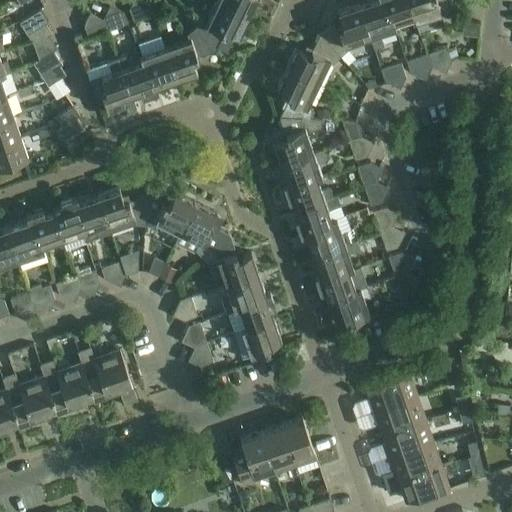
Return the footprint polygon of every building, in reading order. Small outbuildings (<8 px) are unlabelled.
[(134,20),(154,14),(150,3),(144,0),(132,0),(129,7),(134,20)] [(239,34),(248,14),(219,0),(216,0),(206,21),(202,19),(194,26),(214,49),(215,48),(216,45),(224,48),(229,38),(231,39),(235,32),(239,34)] [(219,0),(248,14),(254,0),(219,0)] [(380,32),(395,27),(389,9),(384,11),(380,0),(365,0),(358,2),(370,36),(374,47),(384,44),(380,32)] [(389,9),(395,27),(393,22),(412,15),(414,20),(415,20),(407,0),(380,0),(384,11),(389,9)] [(446,0),(407,0),(415,20),(418,32),(428,28),(425,17),(449,9),(446,0)] [(319,31),(319,33),(339,55),(348,48),(346,44),(370,36),(358,2),(337,10),(338,12),(331,15),(335,26),(319,31)] [(109,5),(103,18),(107,30),(128,23),(124,11),(109,5)] [(43,39),(48,35),(52,33),(46,23),(48,22),(39,9),(19,22),(28,35),(36,29),(43,39)] [(89,12),(83,23),(88,37),(107,30),(103,18),(89,12)] [(465,21),(464,34),(478,35),(479,22),(475,22),(465,21)] [(188,38),(164,45),(176,78),(197,71),(192,58),(197,56),(197,55),(214,49),(194,26),(186,33),(188,38)] [(48,35),(43,39),(36,29),(28,35),(34,44),(40,59),(53,50),(57,48),(48,35)] [(332,61),(339,55),(319,33),(311,49),(310,48),(308,53),(295,47),(286,67),(317,82),(328,60),(332,61)] [(141,60),(140,60),(146,75),(151,73),(157,90),(158,90),(156,85),(176,78),(164,45),(139,54),(141,60)] [(446,46),(426,53),(431,66),(431,65),(444,71),(450,59),(446,46)] [(84,63),(106,58),(104,49),(82,53),(84,63)] [(52,70),(57,79),(65,74),(59,66),(62,64),(53,50),(40,59),(33,63),(42,76),(52,70)] [(116,56),(120,66),(130,95),(140,91),(141,96),(157,90),(151,73),(146,75),(140,60),(131,63),(127,52),(116,56)] [(426,53),(406,60),(410,71),(425,78),(431,66),(426,53)] [(101,73),(90,76),(98,102),(104,100),(107,108),(123,102),(122,97),(130,95),(120,66),(116,56),(107,59),(110,70),(101,73)] [(399,87),(405,74),(401,62),(380,69),(384,80),(399,87)] [(279,115),(310,117),(311,105),(307,103),(317,82),(286,67),(276,86),(289,92),(287,96),(287,97),(279,114),(279,115)] [(48,85),(57,79),(52,70),(42,76),(48,85)] [(0,97),(0,119),(12,115),(6,95),(0,97)] [(64,112),(70,121),(79,116),(72,106),(64,112)] [(315,108),(315,117),(322,118),(333,118),(333,112),(329,111),(329,109),(315,108)] [(71,122),(70,121),(64,112),(55,117),(60,125),(55,128),(63,141),(83,127),(77,118),(71,122)] [(0,119),(0,141),(19,136),(12,115),(0,119)] [(280,163),(313,152),(307,133),(322,128),(322,118),(315,117),(310,117),(279,115),(282,125),(271,129),(275,140),(273,141),(280,163)] [(348,139),(361,135),(357,120),(341,119),(348,139)] [(45,127),(38,129),(40,137),(48,134),(45,127)] [(366,156),(373,140),(361,135),(348,139),(355,159),(366,156)] [(0,165),(26,156),(19,136),(0,141),(0,165)] [(282,184),(302,178),(304,183),(317,178),(321,177),(317,162),(326,159),(322,149),(313,152),(280,163),(286,182),(282,184)] [(370,160),(357,165),(364,185),(377,180),(375,180),(382,166),(370,160)] [(296,209),(333,196),(331,189),(322,191),(317,178),(304,183),(302,178),(282,184),(288,201),(293,199),(296,209)] [(377,180),(364,185),(370,205),(382,201),(389,186),(377,180)] [(156,221),(178,231),(193,200),(174,191),(173,193),(171,190),(151,191),(151,184),(146,186),(145,194),(143,224),(155,225),(156,221)] [(119,187),(97,194),(108,227),(133,219),(134,223),(143,224),(145,194),(128,199),(123,200),(119,187)] [(77,196),(76,196),(82,215),(77,217),(81,231),(82,231),(83,235),(108,227),(97,194),(78,200),(77,196)] [(62,206),(52,209),(61,238),(81,231),(77,217),(82,215),(76,196),(60,202),(62,206)] [(317,223),(331,218),(328,210),(340,205),(338,198),(334,199),(333,196),(296,209),(299,217),(294,218),(300,235),(305,233),(305,234),(319,228),(317,223)] [(178,231),(174,240),(193,249),(194,247),(203,257),(230,233),(217,227),(219,223),(213,220),(216,214),(212,212),(213,209),(193,200),(178,231)] [(385,206),(373,210),(380,231),(393,226),(391,225),(397,211),(385,206)] [(42,208),(26,213),(27,218),(33,233),(37,231),(43,249),(44,249),(42,244),(61,238),(52,209),(44,212),(42,208)] [(305,234),(312,254),(356,239),(353,228),(341,232),(336,217),(331,218),(317,223),(319,228),(305,234)] [(27,218),(7,225),(18,258),(43,249),(37,231),(33,233),(27,218)] [(0,263),(18,258),(7,225),(0,227),(0,263)] [(393,226),(380,231),(386,250),(397,246),(404,231),(393,226)] [(218,263),(225,284),(258,272),(251,250),(237,255),(230,233),(203,257),(210,266),(218,263)] [(335,274),(353,268),(349,253),(360,249),(356,239),(312,254),(318,273),(314,275),(315,276),(333,270),(335,274)] [(402,251),(388,256),(395,276),(409,271),(407,270),(413,256),(402,251)] [(136,256),(121,262),(125,272),(136,268),(136,256)] [(154,256),(149,269),(157,273),(163,260),(154,256)] [(120,284),(125,272),(121,262),(121,259),(101,266),(105,277),(120,284)] [(164,261),(158,273),(171,279),(177,267),(164,261)] [(374,280),(390,278),(389,267),(372,269),(374,280)] [(95,268),(75,275),(80,289),(81,286),(94,293),(99,281),(95,268)] [(328,299),(361,288),(366,286),(363,278),(353,282),(351,276),(356,275),(353,268),(335,274),(333,270),(315,276),(320,291),(324,290),(328,299)] [(409,271),(395,276),(402,295),(412,291),(420,276),(409,271)] [(265,291),(258,272),(225,284),(217,287),(226,312),(239,307),(253,302),(251,297),(271,291),(270,290),(265,291)] [(75,275),(56,281),(60,293),(74,300),(80,289),(75,275)] [(50,284),(29,291),(34,304),(35,302),(49,309),(54,297),(50,284)] [(205,284),(190,288),(193,298),(208,294),(205,284)] [(366,286),(361,288),(328,299),(334,319),(348,315),(350,319),(369,312),(364,299),(369,297),(366,286)] [(29,291),(10,297),(14,309),(29,315),(34,304),(29,291)] [(239,307),(226,311),(233,331),(241,328),(274,317),(273,314),(277,313),(276,306),(271,291),(251,297),(253,302),(239,307)] [(184,319),(197,315),(190,295),(179,298),(172,314),(184,319)] [(241,328),(233,331),(242,356),(249,354),(269,347),(267,342),(281,338),(274,317),(241,328)] [(188,324),(181,339),(193,345),(206,340),(199,320),(188,324)] [(6,357),(18,356),(16,339),(3,341),(6,357)] [(194,346),(188,359),(199,364),(213,360),(206,340),(193,345),(194,346)] [(91,345),(90,346),(94,357),(94,358),(99,373),(87,377),(95,400),(119,391),(123,403),(137,398),(119,348),(94,357),(91,345)] [(53,358),(52,359),(56,371),(61,386),(49,390),(57,413),(95,400),(87,377),(99,373),(94,358),(94,357),(90,346),(77,350),(81,361),(57,369),(53,358)] [(467,355),(460,357),(462,364),(469,362),(467,355)] [(452,356),(440,360),(448,383),(460,379),(452,356)] [(43,374),(18,383),(19,383),(24,399),(11,403),(19,426),(57,413),(49,390),(61,386),(56,371),(52,359),(40,363),(43,374)] [(0,432),(19,426),(11,403),(24,399),(19,383),(18,383),(14,371),(14,372),(2,376),(6,388),(0,389),(0,432)] [(373,394),(378,408),(417,394),(409,371),(365,386),(368,396),(373,394)] [(464,393),(455,396),(458,409),(467,407),(464,393)] [(378,423),(381,432),(425,417),(417,394),(378,408),(382,421),(378,423)] [(498,403),(497,413),(508,414),(509,404),(498,403)] [(467,407),(458,409),(461,422),(471,420),(467,407)] [(301,416),(281,423),(295,465),(315,458),(301,416)] [(389,439),(393,453),(433,440),(425,417),(381,432),(384,441),(389,439)] [(275,472),(295,465),(281,423),(261,430),(272,462),(275,472)] [(275,472),(272,462),(261,430),(239,437),(243,448),(231,452),(235,463),(240,476),(242,483),(275,472)] [(393,468),(396,477),(440,462),(433,440),(393,453),(398,467),(393,468)] [(476,440),(467,442),(470,455),(479,453),(476,440)] [(479,453),(470,455),(473,468),(483,466),(479,453)] [(393,489),(385,454),(369,457),(377,492),(393,489)] [(322,467),(325,477),(341,471),(337,461),(322,467)] [(440,462),(396,477),(399,486),(404,484),(409,499),(448,486),(440,462)] [(235,463),(220,468),(225,482),(240,476),(235,463)] [(329,497),(308,504),(310,511),(324,511),(333,509),(329,497)]
